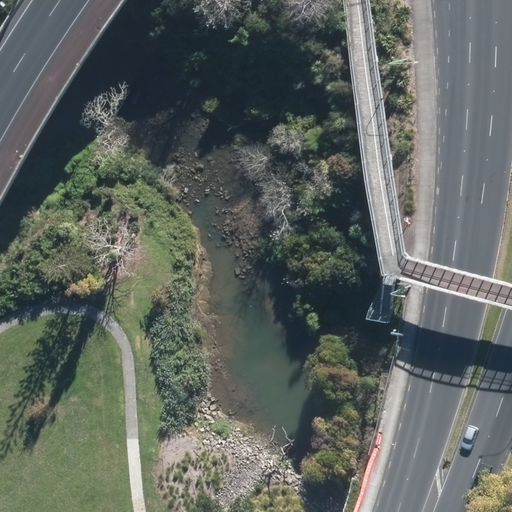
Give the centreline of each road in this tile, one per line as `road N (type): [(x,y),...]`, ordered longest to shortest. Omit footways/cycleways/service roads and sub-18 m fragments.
road 1 (primary): [(402,511),(458,306),(477,193)]
road 2 (motorway): [(477,193),(446,0)]
road 3 (primary): [(477,193),(482,0)]
road 4 (primary): [(511,361),(456,511)]
